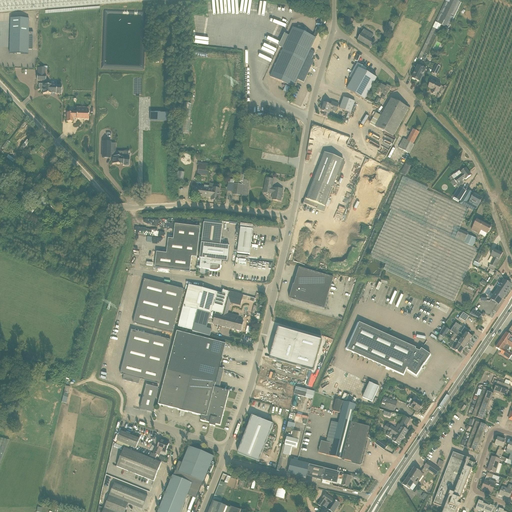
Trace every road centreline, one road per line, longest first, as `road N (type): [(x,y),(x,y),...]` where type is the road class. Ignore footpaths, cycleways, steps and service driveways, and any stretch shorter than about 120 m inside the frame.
road 1 (unclassified): [(511,261),(463,144),(356,44),(330,30)]
road 2 (primary): [(380,501),(508,309)]
road 3 (unclassified): [(291,217),(310,91),(330,30)]
road 4 (residential): [(291,217),(211,206),(117,208)]
road 5 (unclassified): [(117,208),(0,84)]
road 6 (unclassified): [(226,451),(274,290)]
road 7 (unclassified): [(274,290),(124,270)]
